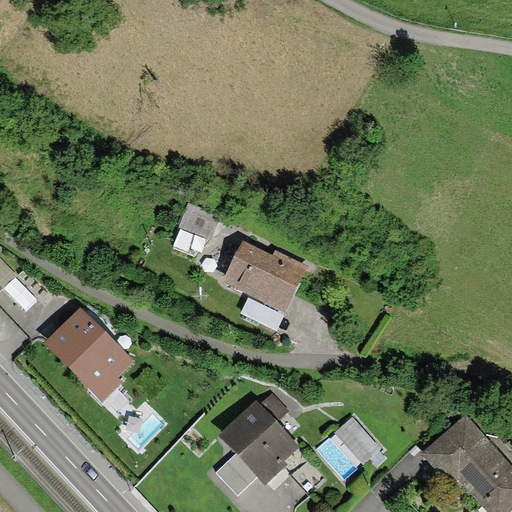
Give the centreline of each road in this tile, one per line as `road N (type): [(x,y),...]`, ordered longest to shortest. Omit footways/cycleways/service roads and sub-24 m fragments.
road 1 (residential): [(0,230),(158,332),(267,356),(340,361)]
road 2 (residential): [(511,51),(355,18),(323,0)]
road 3 (primary): [(0,385),(117,511)]
